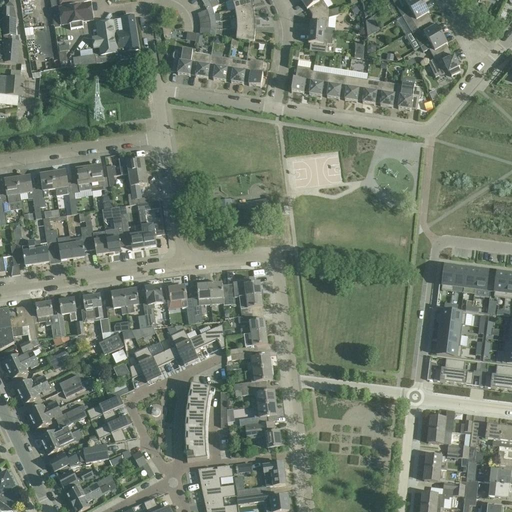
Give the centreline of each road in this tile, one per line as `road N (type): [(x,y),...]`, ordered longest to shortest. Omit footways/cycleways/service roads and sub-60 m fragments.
road 1 (residential): [(278,109),(430,131),(497,53)]
road 2 (residential): [(414,398),(435,250),(447,241),(511,248)]
road 3 (residential): [(0,290),(183,262)]
road 4 (residential): [(0,161),(163,136)]
road 5 (residential): [(182,375),(129,399),(172,483)]
road 6 (residential): [(308,511),(291,383)]
road 7 (residential): [(163,136),(183,262)]
road 8 (residential): [(414,398),(291,383)]
road 9 (residential): [(156,89),(278,109)]
road 10 (residential): [(291,383),(273,261)]
